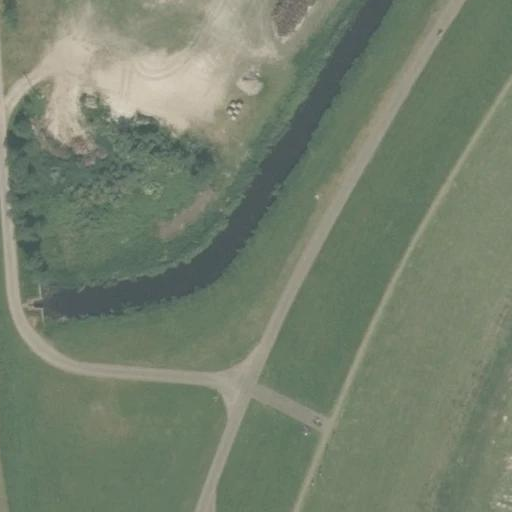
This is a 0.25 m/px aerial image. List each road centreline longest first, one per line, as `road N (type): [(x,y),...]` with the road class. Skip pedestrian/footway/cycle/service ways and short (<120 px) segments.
road 1 (track): [(462,0),(236,391),(200,511)]
road 2 (track): [(236,391),(65,376),(29,350),(13,325),(0,185)]
